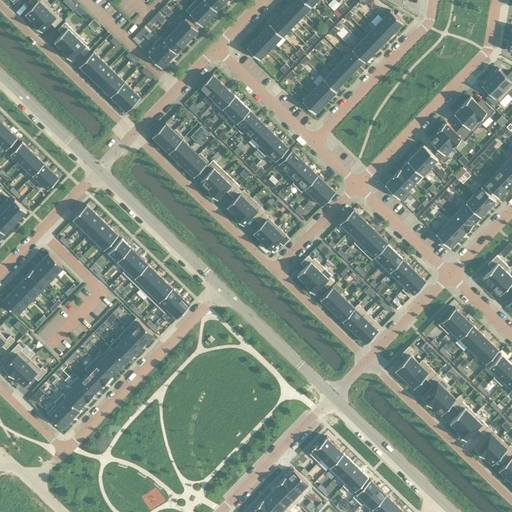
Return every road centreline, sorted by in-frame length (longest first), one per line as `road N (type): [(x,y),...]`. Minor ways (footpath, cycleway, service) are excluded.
road 1 (residential): [(357,185),(472,65),(492,30),(497,0)]
road 2 (residential): [(222,288),(63,450)]
road 3 (residential): [(367,361),(511,500)]
road 4 (residential): [(132,131),(274,271)]
road 5 (residential): [(313,140),(422,29),(433,0)]
road 6 (residential): [(0,4),(132,131)]
road 7 (tertiary): [(97,171),(222,288)]
road 8 (tertiary): [(333,397),(451,511)]
road 9 (residential): [(222,511),(333,397)]
road 10 (tertiary): [(222,288),(333,397)]
road 11 (residential): [(0,270),(97,171)]
road 12 (tertiary): [(0,74),(97,171)]
road 13 (residential): [(215,45),(313,140)]
road 14 (residential): [(357,185),(450,276)]
road 15 (residential): [(274,271),(367,361)]
